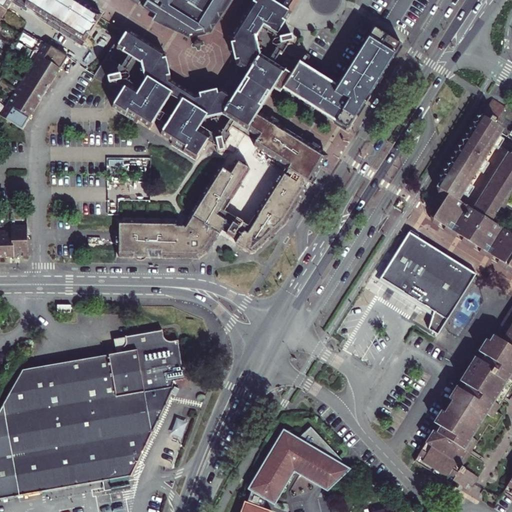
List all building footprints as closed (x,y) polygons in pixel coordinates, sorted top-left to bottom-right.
[(0,0),(0,22),(7,10),(13,0),(28,0),(25,6),(84,42),(101,15),(83,4),(81,7),(69,0),(0,0)] [(212,25),(216,25),(221,17),(219,13),(224,12),(231,0),(149,0),(144,8),(156,15),(157,16),(164,15),(177,23),(179,29),(191,37),(211,33),(214,29),(212,25)] [(255,0),(254,3),(286,22),(289,18),(292,14),(288,11),(270,0),(255,0)] [(270,0),(288,11),(295,0),(270,0)] [(289,45),(293,44),(292,42),(294,41),(293,37),(291,37),(290,35),(287,36),(280,32),(286,22),(254,3),(231,39),(234,52),(237,66),(270,87),(281,93),(283,90),(286,84),(293,75),(283,68),(274,63),(281,52),(283,54),(289,45)] [(157,16),(156,15),(152,21),(180,33),(190,38),(191,37),(179,29),(177,23),(164,15),(157,16)] [(375,27),(373,30),(338,86),(301,62),(293,75),(286,84),(283,90),(349,131),(403,45),(375,27)] [(139,122),(150,129),(177,86),(171,82),(168,68),(165,55),(128,32),(117,49),(130,58),(123,68),(121,67),(115,76),(110,77),(111,79),(110,79),(111,85),(112,84),(113,87),(117,86),(124,90),(113,109),(137,125),(139,122)] [(42,101),(45,95),(48,91),(52,83),(55,79),(62,68),(68,58),(46,44),(1,117),(23,131),(28,123),(34,113),(42,101)] [(111,51),(94,78),(110,88),(113,87),(112,84),(111,85),(110,79),(111,79),(110,77),(117,64),(111,60),(114,54),(111,51)] [(224,151),(227,151),(226,146),(231,137),(227,135),(231,128),(256,144),(253,148),(286,168),(236,247),(249,255),(253,254),(286,223),(311,185),(329,157),(222,90),(209,93),(195,97),(188,93),(161,136),(173,144),(171,147),(196,162),(208,143),(216,148),(217,153),(219,152),(219,154),(225,153),(224,151)] [(468,176),(468,170),(471,166),(476,164),(476,159),(479,153),(484,152),(489,122),(499,105),(486,97),(435,181),(436,186),(443,190),(448,189),(450,196),(445,198),(439,207),(435,205),(428,218),(477,248),(511,270),(511,236),(502,231),(493,225),(466,209),(454,202),(453,196),(457,188),(462,186),(461,182),(464,177),(468,176)] [(469,203),(466,209),(493,225),(501,213),(498,211),(502,206),(499,204),(511,182),(511,153),(503,148),(499,155),(502,156),(496,167),(493,165),(485,178),(488,180),(484,186),(481,184),(476,193),(479,195),(472,205),(469,203)] [(493,165),(496,167),(502,156),(499,155),(493,165)] [(207,257),(209,252),(219,237),(231,218),(223,214),(250,172),(235,163),(232,168),(229,167),(225,173),(219,169),(182,229),(176,229),(176,224),(119,223),(119,259),(127,259),(154,260),(182,260),(199,260),(207,257)] [(435,181),(431,188),(435,206),(435,205),(439,207),(445,198),(450,196),(448,189),(443,190),(436,186),(435,181)] [(476,193),(469,203),(472,205),(479,195),(476,193)] [(233,241),(242,225),(243,224),(237,220),(226,237),(233,241)] [(0,257),(9,257),(13,257),(21,257),(29,257),(29,226),(12,226),(12,231),(0,231),(0,257)] [(511,232),(504,228),(502,231),(511,236),(511,232)] [(418,308),(424,311),(434,317),(430,329),(438,334),(476,273),(411,233),(406,240),(379,283),(388,289),(391,285),(417,301),(420,303),(418,308)] [(511,298),(510,297),(477,350),(501,365),(504,360),(511,364),(511,363),(511,298)] [(175,389),(174,385),(175,381),(176,379),(178,378),(186,377),(179,340),(172,342),(168,340),(166,339),(165,337),(163,329),(128,336),(129,341),(127,346),(123,347),(124,352),(24,370),(0,413),(0,499),(123,478),(133,476),(175,389)] [(410,460),(446,483),(449,479),(462,487),(464,482),(468,485),(474,475),(453,462),(479,421),(489,427),(497,413),(487,407),(505,378),(511,381),(511,364),(504,360),(501,365),(477,350),(410,460)] [(319,486),(322,490),(344,470),(342,467),(306,430),(295,441),(291,438),(286,437),(281,437),(277,439),(273,442),(246,490),(248,491),(262,500),(270,504),(290,470),(296,463),(319,486)] [(290,470),(322,490),(319,486),(296,463),(290,470)] [(511,469),(500,489),(511,496),(511,469)] [(236,511),(266,511),(259,509),(262,500),(248,491),(242,503),(240,502),(236,511)]
